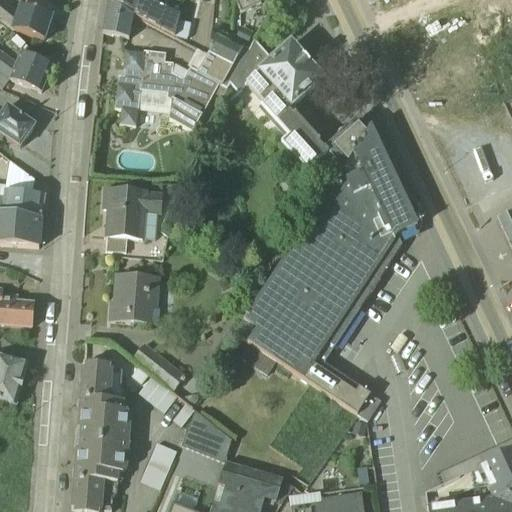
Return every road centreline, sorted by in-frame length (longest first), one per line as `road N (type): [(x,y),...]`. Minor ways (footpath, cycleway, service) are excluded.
road 1 (residential): [(89,0),(75,81),(43,511)]
road 2 (primary): [(511,366),(340,0)]
